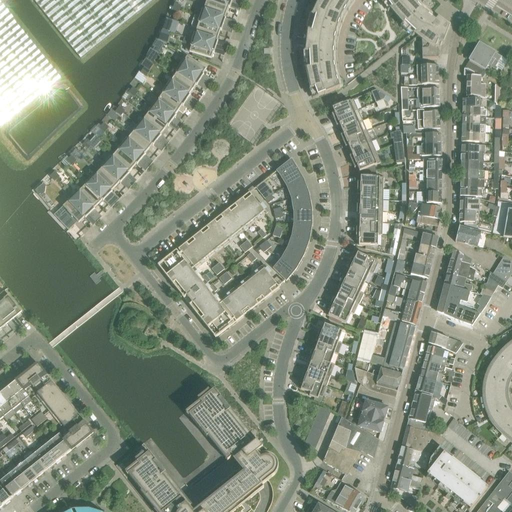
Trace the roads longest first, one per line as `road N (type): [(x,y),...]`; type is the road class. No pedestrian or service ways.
road 1 (residential): [(471,0),(447,81),(445,237),(377,495)]
road 2 (residential): [(0,365),(35,337),(118,440),(30,511)]
road 3 (residential): [(261,0),(214,108),(110,231)]
road 4 (residential): [(132,256),(218,363),(286,309),(300,307)]
road 5 (residential): [(132,256),(306,118)]
road 6 (residential): [(300,307),(278,401),(298,473),(280,511)]
road 7 (residential): [(306,118),(328,158),(337,214),(328,259),(300,307)]
road 8 (residential): [(293,0),(286,51),(306,118)]
